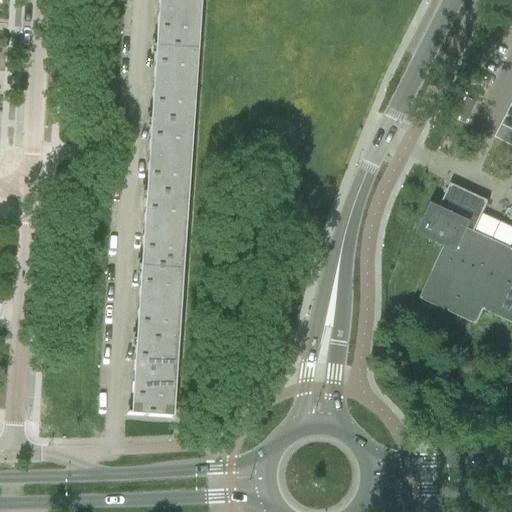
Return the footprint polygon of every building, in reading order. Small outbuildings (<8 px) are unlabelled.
[(159,0),(156,50),(191,53),(194,0),(159,0)] [(151,124),(186,126),(191,53),(156,50),(151,124)] [(151,124),(147,197),(181,200),(186,126),(151,124)] [(432,209),(429,216),(421,234),(445,245),(419,299),(476,325),(483,311),(511,324),(511,249),(474,232),(488,202),(450,185),(438,212),(432,209)] [(142,271),(176,273),(181,200),(147,197),(142,271)] [(137,344),(171,347),(176,273),(142,271),(137,344)] [(132,418),(166,420),(171,347),(137,344),(132,418)]
